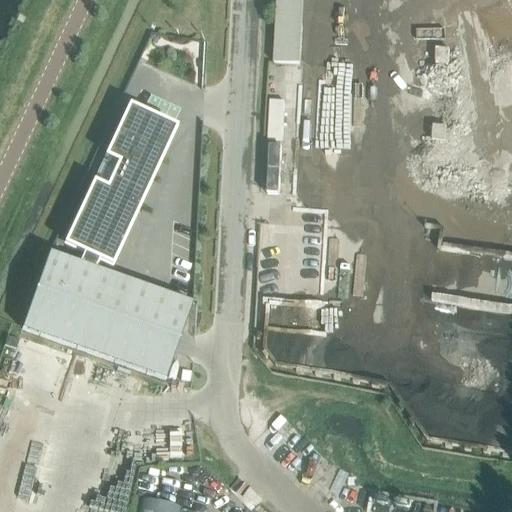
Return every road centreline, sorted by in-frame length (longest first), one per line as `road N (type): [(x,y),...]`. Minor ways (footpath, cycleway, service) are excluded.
road 1 (unclassified): [(246,0),(221,402),(237,446),(296,511)]
road 2 (unknown): [(363,0),(378,69),(375,166),(361,186),(331,192),(312,173),(307,138),(327,0)]
road 3 (unknown): [(221,402),(84,427),(50,446),(33,474)]
road 4 (unclassified): [(0,188),(87,0)]
